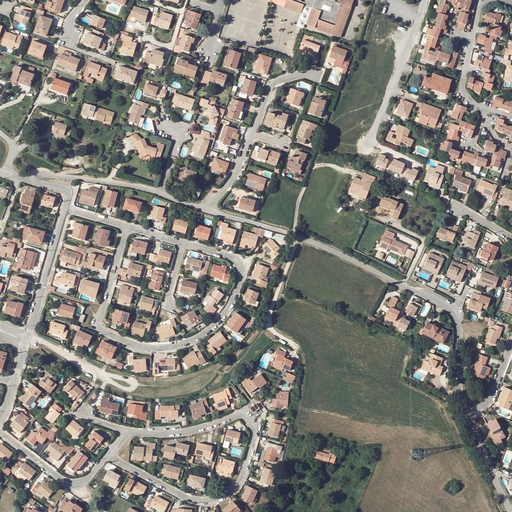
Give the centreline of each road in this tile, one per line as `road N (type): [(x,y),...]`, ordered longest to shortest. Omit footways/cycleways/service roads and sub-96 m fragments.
road 1 (residential): [(183,242),(232,259),(239,273),(229,306),(210,328),(175,346),(125,341),(97,319),(126,225)]
road 2 (residential): [(125,432),(188,431),(244,416),(253,438),(234,487),(196,501),(106,455)]
road 3 (residential): [(208,210),(315,243),(452,312)]
road 4 (residential): [(478,8),(460,86),(510,149),(503,179)]
road 5 (residential): [(368,143),(425,0)]
road 6 (residential): [(20,179),(44,173),(159,194)]
road 7 (residential): [(0,432),(70,484),(84,482),(106,455)]
road 8 (residential): [(65,208),(28,335)]
